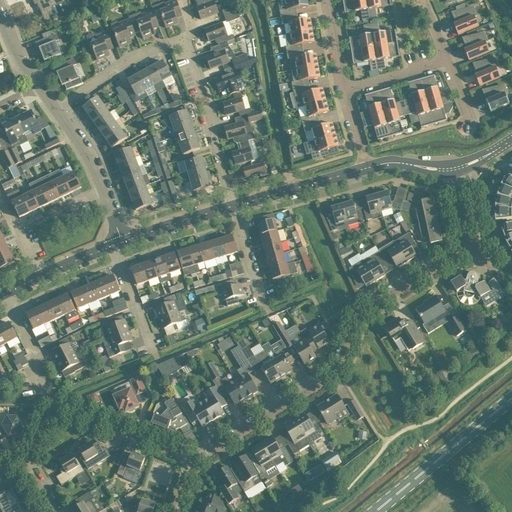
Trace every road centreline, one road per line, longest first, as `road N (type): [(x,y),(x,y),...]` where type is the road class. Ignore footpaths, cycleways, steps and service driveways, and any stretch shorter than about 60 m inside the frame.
road 1 (residential): [(189,459),(204,458),(328,383),(356,316),(458,255),(466,241)]
road 2 (residential): [(234,206),(189,49),(178,39),(128,58),(57,111)]
road 3 (residential): [(189,459),(68,408),(47,416),(25,459)]
road 4 (primary): [(375,511),(511,399)]
road 5 (tertiary): [(121,241),(92,160),(57,111)]
road 6 (tertiary): [(234,206),(365,166)]
